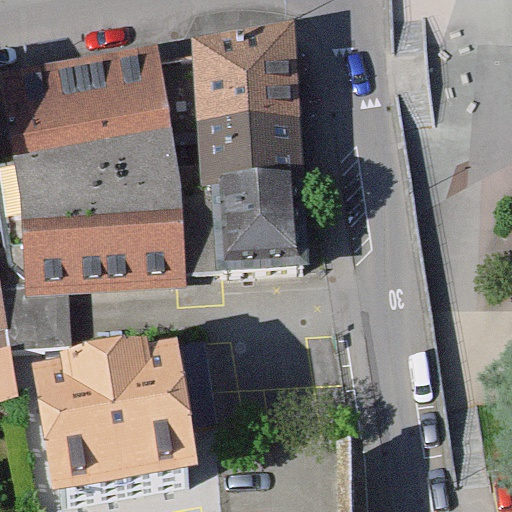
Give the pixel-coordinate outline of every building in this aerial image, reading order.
[(206,112),(307,110),(305,26),(205,28),(206,112)] [(182,126),(165,29),(8,57),(25,154),(182,126)] [(309,168),(307,110),(206,112),(228,169),(309,168)] [(40,293),(192,289),(191,209),(182,126),(25,154),(36,215),(40,293)] [(309,168),(228,169),(230,260),(311,258),(309,168)] [(54,349),(67,477),(211,462),(198,334),(54,349)] [(0,408),(18,408),(15,355),(0,355),(0,408)]
